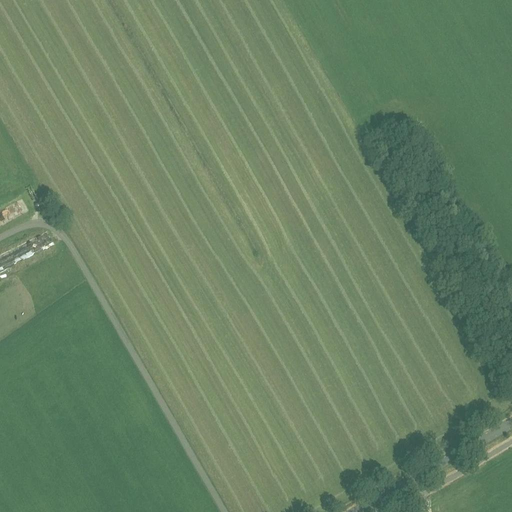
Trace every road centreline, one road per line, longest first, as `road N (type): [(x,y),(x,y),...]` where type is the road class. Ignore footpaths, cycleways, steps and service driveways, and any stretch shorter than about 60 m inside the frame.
road 1 (unknown): [(0,236),(48,231),(76,259),(225,511)]
road 2 (tertiary): [(359,511),(511,424)]
